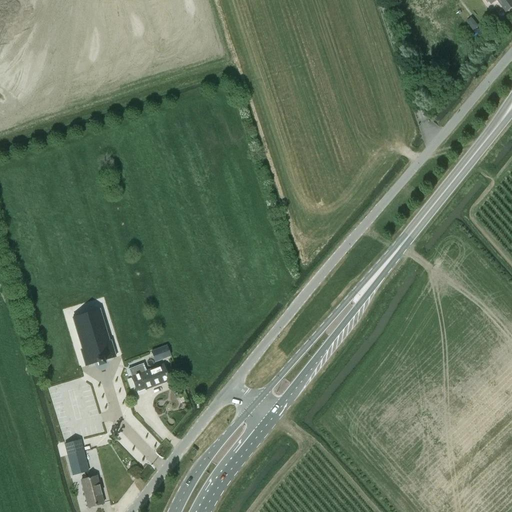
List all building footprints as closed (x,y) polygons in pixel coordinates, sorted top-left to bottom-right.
[(489,0),(492,3),(495,1),(503,12),(511,4),(508,0),(489,0)] [(99,309),(73,317),(83,350),(82,350),(86,366),(97,363),(98,366),(105,364),(104,361),(115,358),(110,342),(109,342),(99,309)] [(167,345),(151,351),(155,363),(171,356),(167,345)] [(163,365),(147,372),(144,363),(127,369),(131,377),(134,376),(137,385),(143,383),(146,389),(169,380),(163,365)] [(159,442),(131,412),(112,431),(142,462),(146,458),(149,462),(156,456),(150,450),(159,442)] [(67,456),(63,457),(65,464),(69,463),(72,476),(89,472),(80,440),(64,444),(67,456)] [(97,476),(82,480),(89,507),(104,503),(97,476)]
